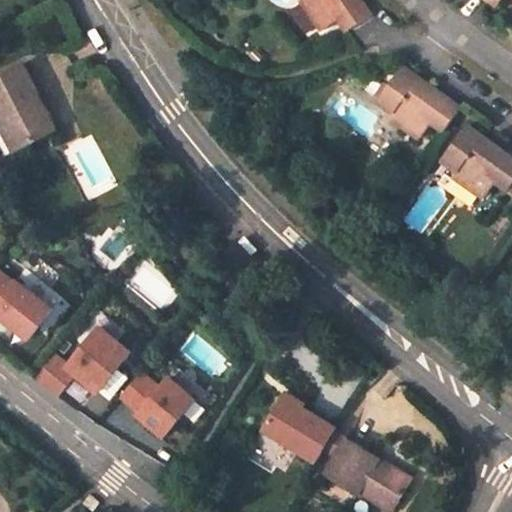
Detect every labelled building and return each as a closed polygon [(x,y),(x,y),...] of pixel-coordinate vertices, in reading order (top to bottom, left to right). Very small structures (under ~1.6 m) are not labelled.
[(371,13),(362,0),(301,0),(323,30),(339,18),(348,30),(371,13)] [(29,60),(0,75),(0,106),(4,113),(22,150),(62,129),(41,90),(44,89),(29,60)] [(462,107),(404,63),(379,98),(395,109),(390,115),(422,138),(434,120),(447,129),(462,107)] [(0,115),(0,120),(17,154),(22,150),(4,113),(0,115)] [(468,122),(442,158),(457,169),(454,174),(485,197),(497,179),(510,188),(511,185),(511,155),(505,150),(468,122)] [(0,273),(0,316),(31,340),(54,310),(17,282),(15,285),(0,273)] [(69,367),(53,354),(33,378),(60,397),(78,375),(100,393),(133,352),(102,327),(69,367)] [(163,388),(144,372),(124,396),(144,412),(142,414),(168,436),(199,398),(172,377),(163,388)] [(287,394),(267,430),(320,461),(328,448),(338,431),(341,426),(287,394)] [(341,456),(351,439),(338,431),(328,448),(341,456)] [(365,492),(398,511),(416,482),(383,462),(385,459),(351,439),(341,456),(331,474),(364,494),(365,492)]
